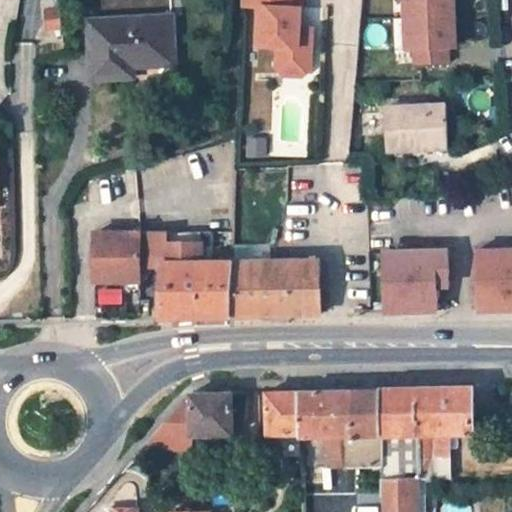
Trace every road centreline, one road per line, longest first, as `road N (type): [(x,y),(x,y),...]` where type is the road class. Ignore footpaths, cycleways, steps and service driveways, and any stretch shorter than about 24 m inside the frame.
road 1 (secondary): [(511,342),(191,346)]
road 2 (unknown): [(0,295),(21,281),(28,262),(21,84),(28,0)]
